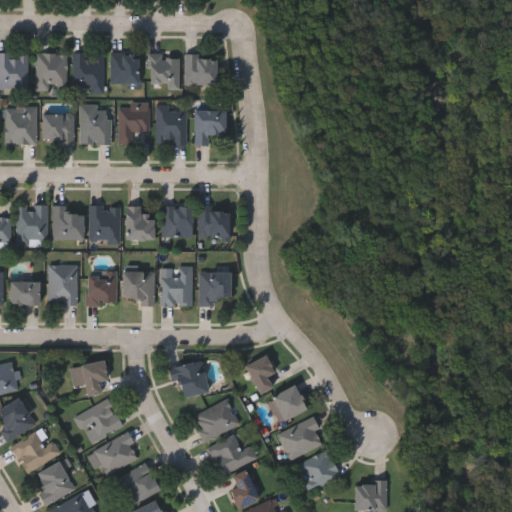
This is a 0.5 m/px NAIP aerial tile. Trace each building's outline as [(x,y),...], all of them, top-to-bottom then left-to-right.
[(66,51),(66,86),(36,86),(36,51),(66,51)] [(0,86),(0,52),(28,52),(28,86),(0,86)] [(103,52),(103,90),(72,90),(72,52),(103,52)] [(110,82),(110,52),(138,52),(138,82),(110,82)] [(149,83),(149,53),(179,53),(179,83),(149,83)] [(185,83),(185,53),(215,53),(215,83),(185,83)] [(80,102),(99,102),(99,108),(110,108),(110,142),(80,142),(80,102)] [(149,129),(132,129),(132,142),(118,142),(118,102),(149,102),(149,129)] [(5,143),(5,104),(36,104),(36,143),(5,143)] [(156,104),(186,104),(186,143),(156,143),(156,104)] [(208,132),(208,143),(194,143),(194,108),(225,108),(225,132),(208,132)] [(74,112),(74,141),(42,141),(42,112),(74,112)] [(17,243),(17,203),(47,203),(47,243),(17,243)] [(83,211),(83,237),(52,237),(52,203),(67,204),(67,211),(83,211)] [(119,203),(119,242),(89,242),(89,203),(119,203)] [(154,237),(126,237),(126,203),(144,203),(144,210),(154,210),(154,237)] [(162,235),(162,204),(191,204),(191,235),(162,235)] [(198,206),(228,206),(228,234),(198,234),(198,206)] [(0,214),(10,214),(10,239),(0,239),(0,214)] [(49,301),(49,263),(77,263),(77,301),(49,301)] [(192,303),(160,303),(160,265),(192,265),(192,303)] [(138,303),(138,296),(121,296),(121,269),(154,269),(154,303),(138,303)] [(199,304),(198,270),(229,269),(230,295),(213,295),(213,304),(199,304)] [(86,303),(86,270),(116,270),(116,303),(86,303)] [(38,303),(9,303),(9,279),(38,279),(38,303)] [(268,375),(273,385),(259,392),(245,364),(265,354),(274,372),(268,375)] [(72,384),(69,365),(103,360),(106,379),(99,380),(101,393),(86,395),(84,382),(72,384)] [(178,396),(172,365),(202,360),(208,391),(178,396)] [(18,390),(0,392),(0,363),(11,362),(12,371),(15,370),(18,390)] [(271,396),(292,383),(307,406),(286,419),(271,396)] [(74,416),(107,397),(123,426),(89,444),(74,416)] [(192,416),(226,398),(239,422),(205,441),(192,416)] [(325,442),(290,458),(278,432),(313,416),(325,442)] [(58,452),(27,472),(10,446),(42,426),(58,452)] [(105,476),(91,451),(126,431),(140,456),(105,476)] [(221,474),(208,446),(235,433),(242,448),(251,444),(257,456),(221,474)] [(308,492),(295,463),(328,448),(341,477),(308,492)] [(38,492),(44,488),(35,473),(58,460),(74,487),(45,504),(38,492)] [(117,477),(144,462),(160,488),(133,503),(117,477)] [(230,474),(250,471),(254,501),(233,504),(230,474)] [(387,509),(354,509),(354,480),(387,480),(387,509)] [(53,511),(51,507),(82,490),(94,511),(53,511)] [(172,511),(133,511),(132,509),(157,498),(163,511),(171,508),(172,511)] [(240,511),(270,498),(276,511),(286,508),(287,511),(240,511)]
